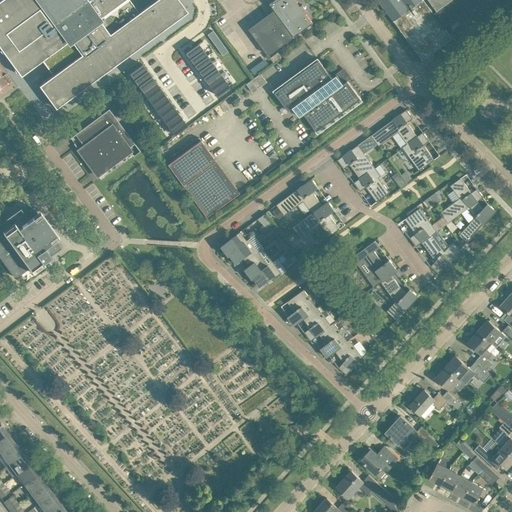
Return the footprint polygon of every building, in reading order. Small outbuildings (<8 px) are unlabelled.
[(0,0),(0,46),(21,75),(42,60),(53,75),(39,85),(56,108),(187,11),(179,0),(154,0),(138,12),(129,0),(0,0)] [(275,9),(249,28),(269,55),(313,22),(306,13),(307,12),(302,4),(300,5),(296,0),(274,0),(270,3),(275,9)] [(428,0),(448,26),(483,0),(428,0)] [(213,30),(207,34),(222,55),(228,51),(213,30)] [(190,58),(203,49),(198,43),(186,52),(190,58)] [(195,64),(207,56),(203,49),(190,58),(195,64)] [(274,55),(270,58),(274,63),(282,57),(279,53),(278,52),(274,55)] [(199,71),(211,62),(207,56),(195,64),(199,71)] [(275,92),(288,110),(293,107),(295,110),(294,111),(296,115),(298,114),(300,116),(304,113),(317,130),(361,98),(349,82),(348,81),(351,78),(341,71),(332,77),(319,60),(275,92)] [(203,77),(216,68),(211,62),(199,71),(203,77)] [(134,79),(147,70),(142,64),(130,73),(134,79)] [(208,83),(220,74),(216,68),(203,77),(208,83)] [(139,85),(151,76),(147,70),(134,79),(139,85)] [(261,73),(251,80),(257,89),(267,82),(261,73)] [(212,89),(225,80),(220,74),(208,83),(212,89)] [(143,91),(156,82),(151,76),(139,85),(143,91)] [(217,95),(229,86),(225,80),(212,89),(217,95)] [(251,80),(247,84),(253,92),(257,89),(251,80)] [(148,97),(160,88),(156,82),(143,91),(148,97)] [(152,103),(164,94),(160,88),(148,97),(152,103)] [(156,109),(169,100),(164,94),(152,103),(156,109)] [(161,115),(173,106),(169,100),(156,109),(161,115)] [(165,122),(178,113),(173,106),(161,115),(165,122)] [(79,150),(78,150),(97,175),(104,170),(103,168),(128,149),(133,156),(140,151),(109,109),(90,123),(95,130),(80,141),(84,146),(79,150)] [(417,136),(407,122),(413,118),(408,111),(408,110),(407,109),(371,135),(372,136),(379,145),(398,131),(407,143),(417,136)] [(170,128),(182,119),(178,113),(165,122),(170,128)] [(174,134),(187,125),(182,119),(170,128),(174,134)] [(419,170),(429,163),(434,159),(424,144),(429,140),(424,133),(423,132),(417,136),(407,143),(402,147),(419,170)] [(239,193),(200,140),(167,164),(206,217),(239,193)] [(375,167),(358,144),(337,160),(338,161),(339,161),(344,168),(350,164),(360,178),(375,167)] [(389,192),(379,177),(381,175),(375,167),(360,178),(354,182),(355,184),(355,183),(360,191),(366,186),(377,201),(389,192)] [(409,173),(404,177),(407,182),(412,178),(409,173)] [(323,205),(312,191),(318,187),(313,180),(312,178),(309,180),(301,186),(283,200),(277,204),(279,207),(283,214),(284,215),(304,201),(312,213),(323,205)] [(402,178),(397,182),(401,187),(406,183),(402,178)] [(471,192),(461,178),(455,182),(450,185),(460,198),(440,212),(448,222),(451,220),(462,212),(467,208),(478,201),(483,197),(477,188),(471,192)] [(439,200),(434,193),(429,197),(432,200),(434,203),(439,200)] [(340,229),(329,214),(335,210),(329,203),(330,202),(329,201),(323,205),(312,213),(293,227),(301,237),(320,223),(329,236),(330,236),(333,233),(340,229)] [(483,208),(478,201),(467,208),(474,218),(469,223),(459,235),(467,242),(496,210),(494,209),(488,203),(486,205),(483,208)] [(2,260),(15,277),(40,258),(42,261),(61,248),(55,239),(36,214),(29,219),(20,207),(9,215),(11,218),(8,220),(6,218),(0,221),(0,258),(1,258),(2,260)] [(283,214),(279,207),(273,211),(278,217),(283,214)] [(416,246),(422,242),(432,234),(436,230),(420,207),(415,211),(410,214),(405,218),(415,233),(410,237),(415,244),(415,245),(416,246)] [(266,228),(272,222),(264,214),(257,219),(263,224),(266,228)] [(458,226),(451,220),(448,222),(446,224),(452,232),(458,226)] [(263,224),(259,228),(263,233),(267,229),(266,228),(263,224)] [(246,240),(240,231),(219,246),(220,247),(226,255),(249,239),(248,238),(246,240)] [(444,251),(432,234),(422,242),(436,261),(431,266),(437,272),(438,273),(461,249),(458,246),(453,241),(449,246),(444,251)] [(279,238),(275,240),(282,251),(286,249),(279,238)] [(456,238),(453,241),(458,246),(461,243),(456,238)] [(245,261),(258,252),(249,239),(226,255),(227,255),(228,254),(234,263),(242,257),(245,261)] [(384,263),(373,249),(371,251),(367,246),(350,258),(356,266),(365,259),(374,271),(367,276),(373,285),(374,287),(381,282),(391,274),(397,270),(396,268),(390,259),(386,262),(384,263)] [(293,255),(288,249),(282,253),(285,257),(289,258),(293,255)] [(267,265),(258,252),(245,261),(248,265),(243,269),(244,270),(250,278),(272,262),(272,261),(267,265)] [(269,285),(282,275),(272,262),(250,278),(252,277),(258,286),(266,280),(269,285)] [(391,274),(381,282),(395,301),(387,311),(396,319),(418,296),(417,294),(417,295),(410,289),(405,294),(391,274)] [(74,286),(47,303),(60,323),(69,316),(72,320),(78,320),(78,314),(81,319),(86,319),(87,314),(85,312),(70,311),(70,301),(77,302),(81,299),(77,292),(77,286),(74,286)] [(317,307),(303,289),(286,301),(294,312),(288,316),(293,323),(294,325),(303,318),(318,307),(317,306),(317,307)] [(333,295),(325,301),(328,306),(337,300),(333,295)] [(511,296),(510,295),(501,305),(502,306),(502,305),(510,312),(504,319),(511,326),(511,296)] [(331,325),(318,307),(303,318),(310,327),(304,332),(310,339),(309,339),(310,340),(319,334),(334,323),(334,322),(331,325)] [(348,312),(344,315),(349,321),(353,317),(348,312)] [(491,342),(492,344),(493,343),(497,347),(506,338),(501,333),(502,332),(488,319),(484,324),(485,325),(479,331),(491,342)] [(347,340),(334,323),(319,334),(327,343),(321,348),(326,355),(327,356),(335,350),(350,339),(349,339),(347,340)] [(511,328),(508,325),(503,330),(511,337),(511,328)] [(472,337),(468,341),(482,354),(487,359),(492,354),(486,348),(491,342),(479,331),(473,338),(472,337)] [(346,374),(363,357),(350,339),(335,350),(343,362),(339,367),(345,373),(346,374)] [(482,354),(476,361),(486,370),(492,363),(487,359),(482,354)] [(453,360),(447,367),(459,378),(466,384),(475,373),(478,376),(484,381),(491,374),(486,370),(476,361),(470,368),(462,360),(456,355),(452,360),(453,360)] [(440,372),(436,377),(449,389),(454,393),(458,389),(453,385),(459,378),(447,367),(441,373),(440,372)] [(502,385),(491,397),(496,402),(498,401),(508,390),(502,385)] [(433,398),(424,390),(411,405),(421,414),(432,403),(439,410),(443,406),(448,400),(443,396),(438,391),(438,392),(438,393),(433,398)] [(464,406),(458,400),(447,391),(443,396),(448,400),(453,405),(454,406),(460,411),(464,406)] [(449,411),(451,409),(454,406),(453,405),(448,400),(443,406),(449,411)] [(511,413),(498,401),(496,402),(496,403),(492,407),(490,409),(505,422),(510,427),(511,424),(511,413)] [(419,432),(417,431),(413,427),(401,416),(386,432),(391,436),(390,436),(392,437),(400,444),(406,436),(411,440),(416,434),(419,432)] [(500,427),(507,434),(498,444),(511,456),(511,437),(509,435),(511,431),(511,428),(510,427),(505,422),(500,427)] [(439,446),(428,436),(430,433),(422,425),(417,431),(419,432),(420,433),(416,437),(423,443),(422,444),(432,453),(439,446)] [(0,451),(1,454),(15,443),(8,433),(0,438),(0,451)] [(464,451),(468,447),(460,440),(456,444),(464,451)] [(479,444),(475,449),(487,460),(491,455),(506,469),(511,462),(511,456),(498,444),(495,441),(486,450),(482,447),(479,444)] [(15,443),(1,454),(9,464),(23,453),(15,443)] [(258,452),(265,460),(270,456),(264,447),(258,452)] [(366,464),(376,473),(382,467),(386,470),(397,458),(384,447),(377,455),(371,449),(361,460),(365,463),(364,463),(366,464)] [(464,451),(472,459),(475,454),(468,447),(464,451)] [(9,464),(16,473),(30,463),(23,453),(9,464)] [(483,469),(487,465),(479,457),(475,462),(483,469)] [(441,485),(450,469),(438,462),(429,478),(441,485)] [(24,484),(38,473),(30,463),(16,473),(24,484)] [(487,465),(483,469),(491,477),(488,480),(492,484),(495,481),(496,481),(500,477),(487,465)] [(452,491),(461,475),(450,469),(441,485),(452,491)] [(351,470),(337,486),(349,497),(359,486),(368,494),(371,490),(391,509),(398,501),(369,474),(363,481),(351,470)] [(31,493),(45,483),(38,473),(24,484),(31,493)] [(464,497),(473,481),(461,475),(452,491),(464,497)] [(473,481),(464,497),(475,504),(477,500),(479,498),(478,497),(480,495),(484,497),(487,490),(473,481)] [(0,485),(0,497),(1,498),(9,492),(3,483),(0,485)] [(39,503),(53,493),(45,483),(31,493),(39,503)] [(45,511),(48,511),(60,503),(53,493),(39,503),(45,511)] [(10,510),(18,503),(12,495),(3,501),(10,510)] [(347,511),(342,511),(341,510),(327,498),(315,511),(352,511),(350,509),(347,511)] [(10,510),(11,511),(24,511),(18,503),(10,510)] [(67,511),(60,503),(48,511),(67,511)]
